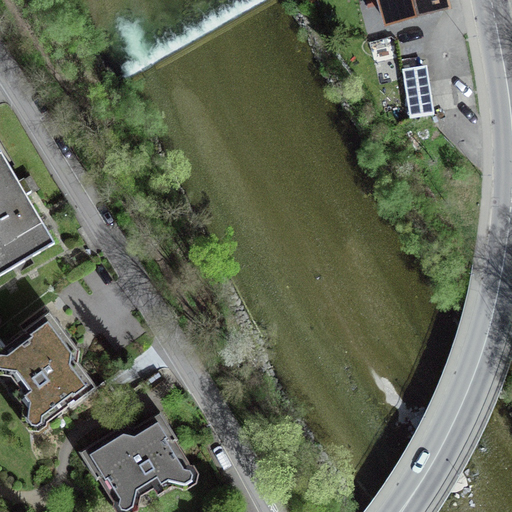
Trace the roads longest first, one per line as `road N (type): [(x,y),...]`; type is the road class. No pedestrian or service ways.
road 1 (residential): [(264,511),(165,317),(0,63)]
road 2 (secondary): [(511,221),(500,301),(461,415),(405,511)]
road 3 (secondary): [(511,143),(489,0)]
